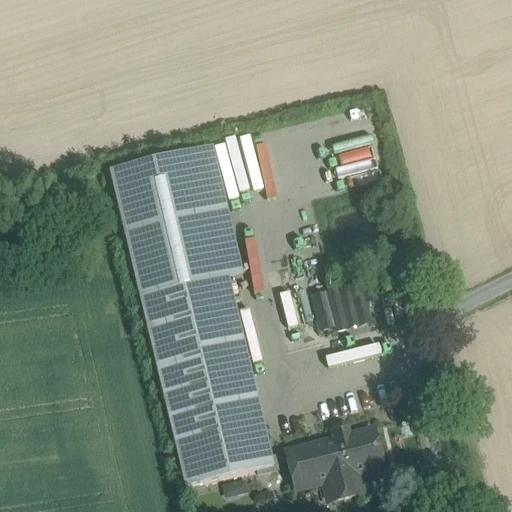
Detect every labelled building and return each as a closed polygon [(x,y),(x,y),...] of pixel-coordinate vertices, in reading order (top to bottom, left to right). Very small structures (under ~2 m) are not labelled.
[(338,117),(343,139),(379,131),(374,109),(338,117)] [(283,177),(294,176),(292,136),(280,137),(283,177)] [(110,175),(141,304),(227,282),(242,280),(213,151),(110,175)] [(227,282),(141,304),(176,451),(263,431),(227,282)] [(372,284),(326,296),(329,308),(364,299),(375,296),(372,284)] [(364,299),(329,308),(336,335),(370,326),(365,305),(366,305),(364,299)] [(336,444),(287,457),(296,493),(332,484),(338,504),(362,498),(357,478),(382,471),(372,432),(352,437),(353,440),(348,441),(346,432),(342,430),(336,431),(334,434),(336,444)] [(263,431),(176,451),(186,491),(257,474),(257,477),(277,473),(274,460),(270,460),(263,431)]
